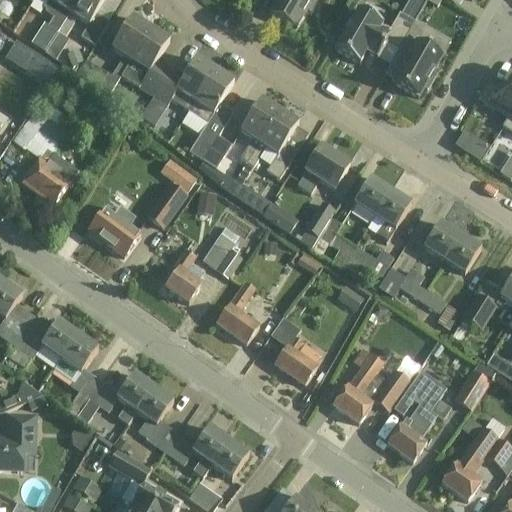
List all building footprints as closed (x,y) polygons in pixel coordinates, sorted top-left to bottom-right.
[(45,0),(50,2),(45,10),(45,15),(53,21),(48,29),(58,35),(80,0),(45,0)] [(106,0),(80,0),(58,35),(65,40),(78,21),(88,27),(80,40),(94,49),(109,26),(96,17),(106,0)] [(277,0),(269,15),(295,30),(307,11),(310,12),(317,0),(277,0)] [(408,0),(399,16),(414,25),(415,24),(428,0),(408,0)] [(429,0),(428,3),(437,9),(442,0),(429,0)] [(334,51),(334,52),(359,67),(360,66),(359,65),(365,54),(376,60),(375,61),(376,62),(386,46),(398,53),(414,25),(399,16),(389,33),(381,28),(381,27),(382,28),(383,27),(357,12),(356,13),(357,13),(335,51),(334,51)] [(120,80),(151,33),(132,20),(111,53),(123,61),(111,80),(86,64),(75,80),(103,100),(105,96),(108,98),(120,80)] [(398,53),(394,61),(405,68),(403,72),(402,71),(393,86),(418,100),(424,90),(428,92),(435,78),(432,76),(442,59),(418,45),(426,32),(416,26),(416,24),(415,24),(414,25),(398,53)] [(169,75),(155,66),(169,45),(151,33),(120,80),(152,101),(169,75)] [(33,44),(45,53),(54,40),(46,38),(39,40),(33,44)] [(68,61),(71,68),(82,64),(79,56),(68,61)] [(45,62),(33,80),(48,89),(60,71),(45,62)] [(169,75),(152,101),(167,110),(171,104),(189,115),(215,74),(196,62),(182,84),(169,75)] [(233,86),(215,74),(189,115),(207,127),(233,86)] [(488,85),(477,103),(507,122),(501,130),(502,131),(511,115),(511,75),(510,74),(499,92),(488,85)] [(246,167),(279,115),(260,103),(239,136),(251,143),(239,163),(246,167)] [(67,136),(37,114),(14,145),(37,162),(20,186),(53,210),(78,175),(52,156),(67,136)] [(298,127),(279,115),(246,167),(253,172),(265,152),(276,159),(266,175),(279,183),(296,157),(308,137),(296,130),(298,127)] [(511,115),(502,131),(511,136),(511,115)] [(189,156),(202,165),(218,140),(204,132),(189,156)] [(464,134),(455,148),(465,155),(474,141),(464,134)] [(137,140),(128,141),(129,148),(138,147),(137,140)] [(218,140),(202,165),(215,173),(231,149),(218,140)] [(349,169),(321,151),(297,190),(310,198),(318,185),(334,195),(349,169)] [(196,184),(169,164),(160,177),(187,196),(196,184)] [(374,221),(390,195),(369,182),(353,207),(374,221)] [(186,198),(172,188),(148,221),(162,231),(186,198)] [(411,208),(390,195),(374,221),(383,226),(377,238),(388,245),(395,234),(411,208)] [(216,198),(199,196),(197,211),(213,214),(216,198)] [(306,233),(299,244),(310,252),(318,241),(330,221),(335,214),(322,206),(305,233),(306,233)] [(107,210),(88,236),(123,261),(139,240),(132,235),(128,232),(133,226),(119,216),(118,218),(107,210)] [(330,221),(318,241),(328,248),(335,238),(341,228),(330,221)] [(443,265),(460,239),(439,226),(423,252),(443,265)] [(239,240),(226,231),(203,264),(228,281),(241,262),(229,254),(239,240)] [(355,250),(335,238),(328,248),(338,254),(332,265),(344,273),(344,272),(342,271),(349,260),(355,250)] [(480,253),(460,239),(443,265),(464,278),(480,253)] [(264,254),(275,254),(276,246),(264,246),(264,254)] [(355,250),(349,260),(381,281),(393,261),(381,253),(375,263),(355,250)] [(188,308),(201,290),(196,286),(202,278),(189,269),(195,261),(185,254),(171,275),(174,278),(165,291),(188,308)] [(287,263),(294,267),(299,259),(293,255),(287,263)] [(297,267),(314,277),(319,269),(302,259),(297,267)] [(404,281),(389,271),(378,290),(394,300),(399,292),(418,304),(425,294),(418,290),(424,281),(410,272),(404,281)] [(499,324),(509,330),(511,324),(511,281),(495,309),(505,315),(499,324)] [(2,286),(0,288),(0,321),(5,324),(0,330),(0,339),(14,349),(34,321),(16,308),(22,300),(2,286)] [(255,293),(246,286),(229,309),(216,328),(246,349),(259,331),(238,316),(255,293)] [(445,307),(425,294),(418,304),(439,317),(445,307)] [(363,302),(358,299),(350,311),(355,314),(363,302)] [(495,309),(478,299),(455,339),(462,343),(471,329),(480,334),(495,309)] [(370,318),(377,322),(384,320),(387,314),(376,307),(370,318)] [(460,317),(447,310),(436,327),(448,335),(460,317)] [(40,349),(60,363),(77,339),(58,325),(51,333),(34,321),(14,349),(7,359),(25,371),(31,362),(40,349)] [(283,321),(271,338),(275,341),(287,350),(285,352),(274,369),(304,390),(316,374),(317,372),(297,357),(304,348),(303,347),(295,342),(301,334),(283,321)] [(77,339),(60,363),(54,373),(64,380),(70,370),(80,377),(97,353),(77,339)] [(492,358),(486,368),(511,385),(511,369),(493,357),(492,358)] [(382,367),(371,359),(348,392),(346,391),(332,410),(358,428),(374,406),(388,415),(409,385),(393,374),(385,385),(375,378),(382,367)] [(494,378),(477,367),(454,404),(471,414),(494,378)] [(398,432),(387,448),(412,467),(424,451),(426,448),(420,443),(437,421),(437,420),(443,424),(451,412),(438,404),(446,393),(421,374),(393,413),(402,420),(413,405),(418,409),(408,424),(406,422),(401,429),(398,432)] [(117,421),(127,428),(153,392),(133,378),(121,394),(116,402),(126,409),(117,421)] [(101,386),(91,379),(86,387),(78,381),(73,387),(71,390),(79,395),(75,401),(85,408),(101,386)] [(42,399),(22,384),(18,397),(0,405),(0,416),(1,418),(28,406),(36,403),(42,400),(43,401),(42,399)] [(101,386),(85,408),(92,413),(94,414),(98,409),(107,415),(113,406),(105,400),(110,393),(101,386)] [(147,440),(146,442),(157,449),(152,456),(160,462),(165,455),(178,437),(168,430),(162,440),(153,434),(173,406),(153,392),(136,416),(146,424),(139,434),(147,440)] [(36,403),(28,406),(31,414),(46,407),(43,401),(42,400),(36,403)] [(91,418),(82,412),(75,423),(84,429),(91,418)] [(36,421),(7,420),(6,442),(3,444),(0,444),(0,475),(22,476),(23,461),(35,462),(36,421)] [(470,422),(461,433),(472,441),(480,429),(470,422)] [(203,482),(228,445),(209,431),(191,456),(203,464),(194,476),(203,482)] [(511,453),(483,433),(458,470),(455,468),(441,487),(467,505),(481,486),(473,480),(486,461),(499,470),(511,453)] [(187,444),(178,437),(165,455),(183,468),(189,459),(180,453),(187,444)] [(114,449),(125,457),(130,450),(119,442),(114,449)] [(248,459),(228,445),(203,482),(211,470),(231,484),(248,459)] [(176,511),(178,509),(143,489),(150,476),(116,456),(108,470),(132,484),(121,503),(137,511),(176,511)] [(101,494),(79,480),(72,491),(93,505),(101,494)] [(215,511),(222,503),(199,487),(188,502),(202,511),(215,511)] [(50,511),(60,495),(52,491),(41,511),(50,511)] [(77,511),(81,506),(69,498),(63,509),(68,511),(77,511)] [(306,511),(294,502),(285,511),(275,511),(270,508),(266,511),(306,511)] [(137,511),(121,503),(132,509),(129,511),(137,511)]
